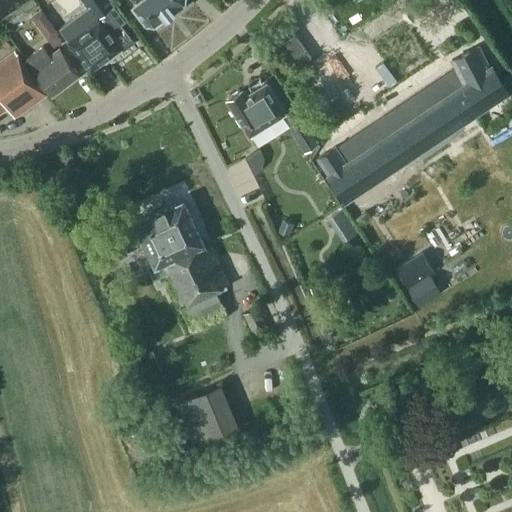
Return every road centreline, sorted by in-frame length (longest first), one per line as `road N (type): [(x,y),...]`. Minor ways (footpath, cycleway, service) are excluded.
road 1 (unclassified): [(364,511),(175,74)]
road 2 (unclassified): [(175,74),(91,123),(0,150)]
